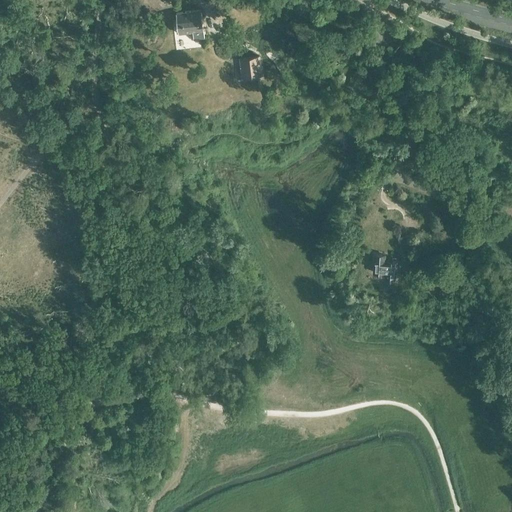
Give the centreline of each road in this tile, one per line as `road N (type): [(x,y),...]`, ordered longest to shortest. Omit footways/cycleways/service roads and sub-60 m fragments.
road 1 (unknown): [(0,134),(168,194),(185,186),(187,156),(203,140),(226,134),(259,145),(285,142),(344,97),(407,137)]
road 2 (unclassified): [(496,228),(392,176),(411,117),(376,57),(381,31),(364,0)]
road 3 (track): [(96,99),(0,204)]
